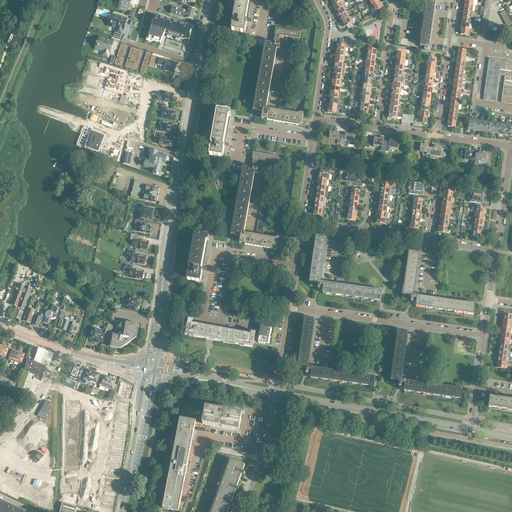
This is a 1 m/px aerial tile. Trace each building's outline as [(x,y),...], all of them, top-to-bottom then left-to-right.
[(137,5),(137,0),(121,0),(120,7),(129,10),(129,7),(133,8),(134,5),(137,5)] [(231,31),(244,33),(245,33),(246,26),(246,22),(247,22),(247,21),(249,22),(250,19),(248,19),(250,0),(236,0),(233,19),(234,20),(233,23),(232,23),(232,26),(231,31)] [(429,50),(434,10),(436,1),(432,0),(431,0),(431,2),(424,1),(419,41),(418,46),(425,47),(424,50),(429,50)] [(336,11),(346,6),(343,1),(341,2),(333,6),(336,11)] [(382,7),(379,2),(371,6),(374,12),(382,8),(382,7)] [(173,6),(170,13),(185,18),(191,19),(193,20),(196,10),(188,7),(188,8),(186,7),(185,10),(173,6)] [(347,8),(346,6),(336,11),(338,16),(346,12),(345,9),(347,8)] [(349,18),(346,12),(338,16),(341,22),(349,18)] [(112,24),(111,27),(116,29),(115,32),(114,36),(119,37),(121,34),(124,26),(125,23),(125,22),(126,18),(115,15),(113,19),(114,19),(113,23),(112,23),(111,24),(112,24)] [(189,40),(193,26),(189,25),(155,15),(149,39),(160,42),(165,32),(167,33),(167,34),(168,34),(185,39),(185,38),(189,40)] [(352,16),(349,18),(341,22),(344,27),(347,26),(348,29),(353,26),(352,23),(351,20),(353,19),(352,16)] [(253,110),(263,112),(262,115),(262,116),(262,118),(261,118),(267,119),(267,120),(288,124),(288,125),(303,129),(306,123),(306,122),(302,120),(303,114),(299,113),(298,115),(284,113),(284,112),(278,110),(266,108),(276,49),(280,50),(280,49),(279,49),(280,47),(279,46),(280,45),(278,45),(280,36),(291,38),(298,39),(300,39),(301,33),(301,32),(275,27),(274,34),(274,35),(275,35),(273,43),(273,44),(265,42),(253,110)] [(113,41),(101,38),(100,42),(101,42),(99,46),(97,50),(103,52),(102,55),(108,57),(111,49),(110,49),(113,41)] [(121,44),(116,63),(121,65),(126,45),(121,44)] [(368,49),(367,51),(367,54),(376,56),(376,53),(377,50),(375,50),(375,46),(368,45),(368,49),(367,49),(368,49)] [(397,51),(397,53),(396,56),(396,59),(405,60),(406,54),(409,55),(410,51),(397,49),(397,51)] [(498,75),(500,60),(489,58),(486,76),(498,78),(499,75),(498,75)] [(174,74),(175,70),(177,64),(175,63),(167,60),(167,61),(165,60),(162,70),(164,70),(174,74)] [(504,76),(507,61),(500,60),(498,75),(499,75),(504,76)] [(106,68),(104,74),(108,75),(108,76),(109,74),(113,76),(111,82),(110,81),(108,88),(109,88),(109,89),(120,92),(121,92),(123,88),(124,88),(125,88),(121,87),(122,86),(122,85),(117,84),(119,77),(124,79),(123,78),(125,73),(121,72),(120,73),(118,72),(118,71),(106,67),(106,68)] [(373,77),(373,74),(364,72),(362,72),(361,78),(363,78),(372,79),(372,80),(374,80),(374,77),(373,77)] [(496,96),(498,78),(486,76),(484,94),(487,95),(490,95),(493,95),(496,96)] [(511,86),(511,76),(511,77),(505,76),(503,85),(511,86)] [(511,86),(503,85),(502,97),(505,97),(508,97),(511,98),(511,86)] [(132,92),(130,98),(138,100),(137,102),(137,103),(140,93),(141,93),(135,91),(135,92),(130,91),(132,92)] [(173,97),(174,96),(173,95),(174,94),(164,92),(164,94),(157,93),(156,98),(156,100),(172,103),(172,102),(173,100),(172,100),(173,97)] [(342,106),(337,105),(329,104),(327,104),(326,107),(328,107),(327,111),(328,111),(328,112),(332,113),(332,112),(337,113),(337,112),(336,112),(337,111),(337,108),(342,109),(342,106)] [(175,116),(176,113),(171,112),(172,109),(169,108),(168,112),(165,111),(164,119),(175,121),(176,116),(175,116)] [(225,143),(230,116),(231,116),(231,112),(223,111),(219,110),(217,110),(211,144),(212,144),(211,148),(210,148),(210,150),(209,155),(223,158),(224,150),(223,150),(224,146),(225,146),(227,146),(228,143),(227,143),(225,143)] [(474,131),(475,120),(469,119),(468,128),(467,130),(474,131)] [(174,126),(167,125),(167,122),(160,120),(159,124),(162,124),(161,131),(174,133),(174,129),(173,129),(174,126)] [(86,138),(84,145),(91,148),(92,148),(93,147),(94,147),(93,150),(98,152),(102,144),(101,143),(101,142),(103,142),(105,137),(88,130),(87,130),(88,130),(86,135),(95,139),(95,141),(86,138)] [(329,139),(337,140),(336,145),(340,145),(342,137),(342,136),(339,135),(339,133),(330,131),(329,139)] [(169,134),(155,132),(155,136),(161,138),(159,145),(172,147),(174,140),(168,139),(169,134)] [(342,136),(342,137),(340,145),(344,146),(347,146),(347,144),(353,145),(354,142),(353,142),(355,135),(345,133),(345,136),(342,136)] [(385,152),(386,143),(387,142),(383,142),(384,139),(374,138),(373,145),(373,147),(379,148),(378,151),(385,152)] [(387,142),(386,143),(385,152),(385,155),(387,156),(387,154),(389,154),(389,152),(389,153),(390,149),(398,150),(399,141),(390,140),(389,142),(387,142)] [(429,160),(430,158),(431,150),(431,148),(428,148),(428,145),(421,144),(420,149),(420,152),(424,153),(424,157),(427,158),(427,159),(429,160)] [(431,148),(431,150),(430,158),(435,159),(435,155),(441,155),(440,156),(445,157),(446,156),(446,153),(447,149),(442,148),(442,147),(434,146),(434,148),(431,148)] [(111,153),(109,158),(117,161),(121,151),(115,149),(113,154),(111,153)] [(146,160),(144,167),(153,170),(152,172),(160,174),(163,163),(165,164),(167,156),(158,154),(159,152),(151,150),(148,161),(146,160)] [(474,165),(476,154),(473,154),(473,152),(465,151),(464,158),(465,158),(464,159),(471,160),(470,164),(474,165)] [(126,152),(124,163),(130,164),(132,153),(127,152),(126,152)] [(276,240),(264,238),(262,237),(262,236),(256,235),(244,233),(254,174),(257,174),(258,171),(257,171),(257,169),(256,169),(258,160),(269,162),(275,163),(277,164),(278,156),(253,152),(252,159),(253,159),(253,160),(252,160),(251,168),(243,167),(231,234),(231,235),(241,236),(240,240),(239,243),(245,244),(245,245),(266,248),(265,249),(266,249),(281,253),(284,247),(280,244),(281,238),(276,237),(276,240)] [(479,155),(476,154),(474,165),(478,165),(479,162),(485,163),(486,161),(489,160),(489,155),(486,155),(487,154),(479,152),(479,155)] [(95,157),(85,154),(83,160),(93,163),(95,157)] [(96,166),(86,163),(83,170),(93,173),(96,166)] [(328,180),(330,171),(320,170),(320,173),(318,173),(319,173),(318,179),(327,180),(328,180)] [(358,186),(361,187),(361,183),(358,182),(358,181),(358,180),(358,176),(347,174),(346,181),(351,182),(350,186),(352,186),(352,185),(358,186)] [(150,184),(135,181),(131,198),(146,202),(146,200),(155,202),(155,200),(156,200),(158,191),(157,191),(158,188),(150,187),(150,184)] [(424,184),(423,184),(412,183),(409,182),(409,183),(409,182),(407,190),(409,190),(408,194),(417,195),(418,192),(421,192),(422,192),(422,191),(423,191),(424,184)] [(453,192),(453,189),(444,187),(444,190),(444,191),(443,196),(452,198),(453,192)] [(483,193),(481,193),(477,193),(471,192),(470,198),(470,202),(474,203),(473,204),(476,205),(476,204),(483,205),(483,200),(482,200),(483,193)] [(147,208),(147,206),(140,204),(140,207),(141,208),(140,212),(139,212),(138,212),(153,215),(154,210),(147,208)] [(482,208),(483,205),(476,204),(476,205),(475,207),(476,207),(475,213),(484,214),(485,209),(486,209),(486,208),(482,208)] [(152,220),(153,215),(138,212),(140,213),(139,217),(137,217),(137,220),(144,221),(145,219),(152,220)] [(144,221),(136,220),(135,224),(138,224),(137,232),(139,232),(140,233),(140,232),(150,234),(150,233),(152,233),(152,230),(151,230),(151,229),(150,229),(151,226),(150,226),(143,225),(144,221)] [(481,238),(482,232),(471,231),(471,233),(472,234),(472,237),(471,237),(471,239),(475,240),(476,238),(481,238)] [(365,288),(324,282),(320,282),(327,235),(316,233),(309,282),(319,283),(318,284),(318,288),(320,289),(323,289),(322,293),(380,301),(382,290),(382,291),(365,288)] [(135,249),(147,251),(149,242),(143,241),(144,237),(131,234),(130,240),(137,241),(135,249)] [(209,241),(208,238),(208,237),(195,234),(189,268),(190,268),(189,272),(188,272),(187,275),(188,275),(187,280),(200,282),(202,275),(201,275),(202,271),(203,271),(203,270),(205,271),(206,268),(205,268),(203,268),(208,241),(209,241)] [(475,304),(417,295),(413,295),(420,248),(409,246),(402,295),(412,296),(411,297),(411,302),(416,302),(415,306),(473,315),(475,303),(475,304)] [(133,263),(145,265),(146,256),(140,255),(141,252),(129,249),(128,254),(134,255),(133,263)] [(130,278),(142,280),(144,271),(138,270),(138,266),(126,264),(125,269),(132,270),(130,278)] [(41,280),(35,278),(32,288),(38,290),(41,280)] [(16,307),(15,310),(22,312),(23,309),(24,310),(32,289),(18,284),(10,305),(16,307)] [(128,306),(127,309),(136,311),(137,308),(137,305),(139,305),(140,298),(130,297),(129,296),(128,301),(127,306),(128,306)] [(46,312),(44,316),(42,323),(46,324),(48,325),(51,319),(53,319),(55,318),(59,308),(53,306),(51,312),(49,311),(46,312)] [(24,319),(23,321),(27,323),(29,323),(30,324),(34,313),(34,311),(27,308),(26,313),(25,313),(26,313),(25,315),(24,318),(23,319),(24,319)] [(23,313),(22,312),(15,310),(14,309),(12,317),(20,320),(21,316),(23,313)] [(65,331),(69,322),(63,320),(66,313),(61,312),(57,322),(56,326),(60,328),(60,329),(65,331)] [(504,314),(503,320),(511,321),(511,315),(510,315),(510,312),(504,312),(504,314),(503,314),(504,314)] [(42,321),(44,316),(39,314),(38,317),(34,315),(31,324),(37,326),(38,322),(41,323),(42,321)] [(77,317),(76,321),(70,319),(69,322),(65,331),(71,333),(73,330),(74,331),(74,330),(76,331),(76,332),(77,330),(81,319),(77,317)] [(253,347),(254,338),(255,336),(255,332),(251,331),(250,334),(192,323),(192,322),(192,320),(193,320),(193,319),(188,318),(188,319),(187,321),(185,335),(206,339),(214,340),(252,347),(252,348),(252,347),(253,347)] [(304,318),(297,366),(307,368),(306,369),(306,373),(308,373),(311,374),(310,378),(368,386),(370,375),(312,367),(308,366),(315,320),(315,319),(304,318)] [(272,323),(262,321),(259,336),(255,336),(254,338),(259,339),(258,342),(268,344),(269,336),(271,336),(272,334),(270,333),(272,323)] [(134,338),(136,338),(137,338),(139,324),(126,322),(125,330),(118,335),(113,334),(110,347),(118,349),(121,349),(123,347),(131,342),(130,341),(131,340),(131,341),(132,341),(133,341),(133,340),(133,339),(134,338)] [(100,331),(93,329),(90,338),(90,340),(94,341),(94,342),(98,343),(99,341),(102,343),(105,335),(102,333),(102,332),(100,331)] [(463,388),(405,380),(401,379),(408,333),(397,331),(391,380),(399,381),(399,382),(399,386),(401,387),(401,386),(404,387),(404,391),(462,399),(463,388)] [(54,354),(37,348),(32,362),(49,368),(54,354)] [(7,356),(6,360),(8,361),(10,361),(11,361),(14,362),(18,352),(14,351),(12,350),(9,356),(7,356)] [(22,354),(18,352),(17,355),(15,361),(14,362),(15,361),(18,363),(17,364),(20,365),(24,355),(22,354)] [(25,359),(22,369),(30,372),(34,373),(34,374),(36,375),(37,374),(41,376),(45,367),(25,359)] [(67,378),(66,380),(75,384),(76,381),(77,381),(77,382),(78,382),(79,377),(83,368),(82,367),(81,366),(80,366),(79,366),(78,365),(76,365),(72,364),(67,378)] [(89,381),(93,372),(90,371),(89,371),(87,370),(84,379),(83,379),(83,380),(89,382),(89,381)] [(96,373),(93,372),(89,381),(92,382),(92,383),(95,384),(99,375),(97,374),(96,373)] [(0,396),(10,400),(16,382),(13,381),(6,379),(0,376),(0,396)] [(105,387),(109,378),(106,377),(105,377),(103,376),(99,386),(101,386),(102,385),(105,387)] [(62,377),(60,383),(61,384),(73,388),(75,384),(66,380),(66,378),(62,377)] [(109,378),(105,387),(105,388),(111,390),(114,380),(112,380),(112,379),(109,378)] [(124,385),(122,396),(129,398),(131,391),(132,391),(132,387),(131,387),(132,387),(129,386),(125,384),(124,385)] [(107,399),(110,400),(113,402),(115,392),(112,390),(112,392),(111,392),(110,391),(107,399)] [(511,399),(490,396),(488,407),(511,410),(511,399)] [(46,400),(37,416),(45,420),(48,415),(47,414),(52,404),(48,402),(46,400)] [(178,511),(195,423),(203,425),(206,407),(185,403),(184,404),(183,404),(183,405),(164,501),(163,509),(178,511)] [(242,414),(206,407),(203,425),(233,430),(239,431),(242,414)] [(35,419),(31,423),(39,430),(41,429),(43,426),(45,425),(42,422),(40,423),(35,419)] [(31,423),(28,427),(36,434),(39,430),(31,423)] [(28,427),(24,431),(25,431),(32,438),(36,434),(28,427)] [(25,431),(21,435),(29,443),(32,439),(32,438),(25,431)] [(21,435),(17,439),(18,440),(25,447),(29,443),(21,435)] [(18,440),(14,444),(22,451),(25,447),(18,440)] [(10,448),(13,451),(14,453),(15,452),(18,455),(22,451),(14,444),(10,448)] [(231,503),(235,493),(235,492),(236,490),(238,491),(238,490),(239,488),(237,487),(241,477),(242,474),(244,475),(244,474),(244,472),(245,472),(243,471),(245,465),(247,459),(214,452),(192,511),(227,511),(229,508),(230,506),(232,506),(233,504),(231,503)] [(3,467),(0,474),(0,476),(4,479),(8,469),(3,467)] [(8,469),(4,479),(9,481),(11,477),(13,471),(11,470),(8,469)] [(11,477),(9,481),(14,483),(18,473),(13,471),(11,477)] [(18,473),(14,483),(19,485),(23,476),(18,473)] [(23,476),(19,485),(24,488),(28,478),(23,476)] [(28,478),(24,488),(30,490),(34,480),(28,478)] [(62,484),(62,492),(72,493),(73,480),(70,480),(69,479),(68,479),(67,480),(66,483),(66,484),(62,484)] [(34,480),(30,490),(36,492),(39,482),(34,480)] [(39,482),(36,492),(42,493),(45,483),(39,482)] [(45,483),(42,493),(48,495),(49,495),(49,494),(50,491),(49,491),(50,484),(45,483)] [(0,499),(0,511),(24,511),(25,511),(0,499)]
